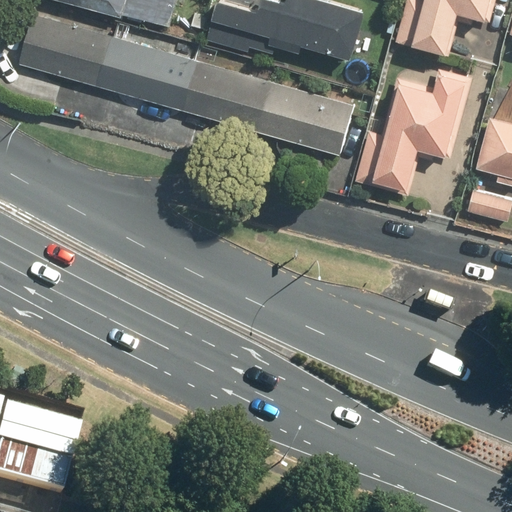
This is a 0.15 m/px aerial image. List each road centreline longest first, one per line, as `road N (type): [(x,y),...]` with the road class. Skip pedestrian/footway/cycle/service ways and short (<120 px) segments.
road 1 (primary): [(511,506),(132,340),(0,266)]
road 2 (primary): [(55,191),(245,294),(511,413)]
road 3 (residential): [(55,191),(191,188),(511,268)]
